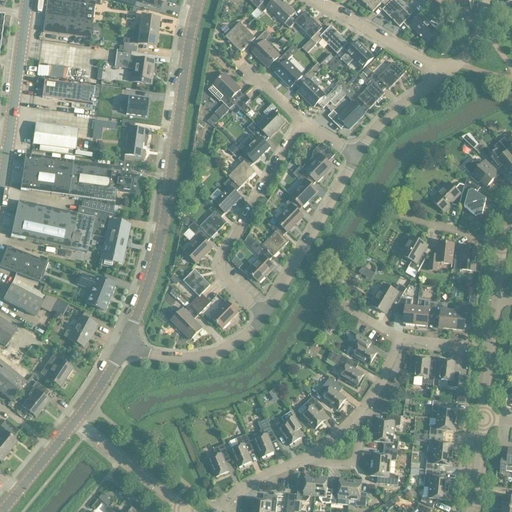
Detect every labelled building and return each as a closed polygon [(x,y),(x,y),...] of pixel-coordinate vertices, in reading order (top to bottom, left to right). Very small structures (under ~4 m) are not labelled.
[(49,0),(46,0),(45,16),(92,22),(94,6),(49,0)] [(141,0),(141,3),(160,9),(162,2),(164,3),(164,0),(141,0)] [(257,8),(264,1),(265,0),(248,0),(257,8)] [(264,1),(257,8),(262,13),(268,8),(284,24),(292,17),(291,17),(295,13),(281,0),(273,0),(269,6),(264,1)] [(382,0),(360,0),(372,12),(381,2),(386,7),(392,0),(382,0)] [(393,0),(392,0),(386,7),(382,10),(399,27),(408,18),(413,22),(420,15),(415,10),(409,16),(393,0)] [(292,17),(284,24),(289,29),(295,23),(311,39),(318,32),(322,28),(305,12),(296,21),(292,17)] [(420,15),(413,22),(409,25),(426,42),(432,37),(437,41),(447,31),(440,24),(433,20),(429,24),(420,15)] [(45,16),(42,32),(90,38),(92,22),(45,16)] [(141,17),(139,30),(157,33),(159,19),(141,17)] [(239,23),(236,26),(225,37),(241,53),(255,38),(239,23)] [(266,30),(271,35),(274,32),(268,26),(266,30)] [(311,39),(302,48),(307,53),(321,39),(337,54),(344,47),(347,43),(330,26),(322,35),(318,32),(311,39)] [(119,45),(118,49),(136,52),(137,45),(155,47),(157,33),(139,30),(133,30),(131,39),(123,38),(122,43),(124,43),(123,46),(119,45)] [(271,35),(266,30),(253,43),(257,47),(264,41),(271,35)] [(264,41),(257,47),(252,52),(268,68),(279,56),(264,41)] [(337,54),(325,66),(332,73),(343,62),(348,66),(354,60),(363,69),(373,58),(356,41),(347,51),(344,47),(337,54)] [(117,50),(115,64),(114,67),(132,69),(131,79),(150,82),(153,61),(134,58),(133,61),(130,61),(131,52),(136,53),(136,52),(118,49),(118,50),(117,50)] [(287,61),(292,56),(288,51),(276,62),(280,67),(286,61),(287,61)] [(333,57),(329,53),(319,63),(323,67),(333,57)] [(286,61),(280,67),(275,72),(291,87),(298,80),(303,86),(309,80),(310,81),(322,68),(318,64),(312,70),(310,68),(304,73),(305,73),(302,76),(287,61),(286,61)] [(382,92),(387,88),(389,89),(404,74),(393,63),(379,77),(375,73),(369,79),(373,83),(373,82),(382,92)] [(243,96),(243,95),(239,91),(240,90),(225,74),(213,85),(227,99),(223,103),(230,109),(235,104),(243,96)] [(303,86),(298,92),(313,107),(318,103),(325,96),(310,81),(309,80),(303,86)] [(100,105),(102,89),(44,81),(42,98),(100,105)] [(373,82),(373,83),(359,97),(355,93),(349,99),(350,100),(353,103),(353,102),(359,108),(365,114),(363,112),(367,107),(369,109),(384,94),(382,92),(373,82)] [(325,96),(318,103),(324,109),(330,102),(342,91),(341,90),(337,86),(326,97),(325,96)] [(346,96),(342,91),(330,102),(335,107),(342,100),(346,104),(350,100),(349,99),(346,96)] [(244,94),(243,95),(243,96),(235,104),(239,109),(239,108),(246,115),(251,110),(245,104),(250,100),(244,94)] [(127,103),(121,103),(119,112),(126,112),(126,115),(126,114),(145,117),(146,117),(148,99),(147,99),(129,97),(129,96),(128,96),(127,103)] [(353,102),(353,103),(339,117),(333,111),(328,116),(341,129),(345,125),(349,129),(365,114),(359,108),(353,102)] [(235,104),(230,109),(228,111),(232,115),(239,109),(235,104)] [(259,128),(268,138),(269,138),(284,122),(273,111),(258,127),(259,128)] [(144,129),(133,128),(134,122),(122,120),(121,127),(128,127),(124,154),(140,156),(144,129)] [(77,130),(35,124),(32,144),(39,145),(38,151),(72,155),(73,150),(75,150),(77,130)] [(248,129),(253,134),(257,138),(243,152),(244,153),(254,163),(270,148),(264,142),(268,138),(259,128),(259,129),(254,124),(248,129)] [(511,137),(508,140),(506,138),(504,138),(499,142),(508,152),(511,157),(511,137)] [(494,148),(496,150),(488,156),(497,167),(502,164),(510,174),(511,171),(511,157),(508,152),(499,142),(494,146),(494,148)] [(331,156),(319,145),(313,151),(319,157),(305,170),(307,172),(306,172),(316,182),(316,181),(317,182),(332,166),(326,161),(331,156)] [(243,152),(244,153),(238,159),(242,163),(229,177),(230,178),(239,188),(240,188),(255,173),(250,167),(254,163),(244,153),(243,152)] [(25,155),(20,190),(83,198),(81,207),(113,214),(116,192),(119,168),(113,167),(113,168),(25,155)] [(486,160),(482,165),(475,159),(471,163),(470,161),(463,168),(472,176),(470,178),(478,183),(480,181),(487,187),(499,173),(486,160)] [(114,161),(113,167),(119,168),(116,192),(135,194),(137,177),(131,177),(130,173),(131,163),(114,161)] [(292,169),(302,175),(306,168),(296,162),(292,169)] [(316,182),(306,172),(301,178),(304,182),(291,196),(292,197),(302,207),(302,206),(302,207),(317,192),(312,186),(316,182)] [(239,188),(230,178),(224,184),(228,188),(214,202),(215,203),(215,204),(225,213),(241,198),(235,192),(239,188)] [(466,178),(464,185),(462,194),(467,195),(464,207),(475,216),(482,213),(486,200),(476,193),(480,188),(466,178)] [(462,194),(464,185),(459,184),(455,189),(449,183),(432,200),(443,211),(454,200),(460,202),(461,197),(462,194)] [(302,207),(292,197),(286,203),(290,207),(276,221),(278,222),(277,222),(287,232),(288,232),(303,217),(297,211),(302,207)] [(76,215),(18,202),(14,219),(73,232),(76,215)] [(225,213),(215,204),(209,209),(213,213),(199,227),(210,238),(211,238),(226,223),(221,217),(225,213)] [(78,207),(76,215),(73,232),(69,249),(73,249),(70,260),(82,263),(85,252),(87,253),(91,235),(106,238),(102,259),(121,263),(129,226),(112,223),(114,214),(113,214),(81,207),(80,207),(78,207)] [(73,232),(14,219),(10,236),(69,249),(73,232)] [(188,228),(195,235),(199,238),(185,252),(196,264),(212,248),(206,242),(210,238),(199,227),(194,222),(188,228)] [(287,232),(277,222),(271,228),(275,232),(261,246),(263,247),(273,257),(288,242),(283,236),(287,232)] [(249,234),(248,236),(244,241),(261,257),(247,271),(259,282),(274,267),(268,261),(273,257),(263,247),(261,246),(256,241),(249,234)] [(414,278),(417,272),(424,261),(419,258),(426,245),(411,237),(405,248),(406,248),(402,255),(412,261),(405,273),(414,278)] [(452,264),(454,244),(439,243),(437,255),(430,255),(429,270),(437,271),(437,263),(452,264)] [(7,247),(0,264),(0,266),(39,282),(46,262),(7,247)] [(460,274),(460,270),(475,271),(477,250),(462,248),(461,259),(455,258),(453,274),(460,274)] [(195,310),(206,298),(202,294),(210,285),(194,270),(183,281),(198,296),(190,305),(195,310)] [(82,275),(79,282),(78,284),(91,289),(85,303),(104,311),(114,285),(96,277),(95,280),(82,275)] [(35,316),(43,301),(47,294),(43,292),(15,277),(11,285),(3,300),(35,316)] [(399,301),(400,299),(406,289),(399,284),(395,291),(384,285),(371,305),(385,313),(394,298),(399,301)] [(211,303),(206,298),(195,310),(199,314),(211,303)] [(400,299),(399,301),(395,309),(399,311),(405,312),(403,324),(415,326),(417,308),(410,307),(411,300),(400,299)] [(417,308),(415,326),(427,327),(429,314),(434,315),(436,303),(425,301),(424,308),(417,308)] [(226,302),(211,317),(222,329),(238,313),(226,302)] [(451,330),(453,312),(447,311),(447,304),(436,303),(434,315),(440,316),(439,328),(451,330)] [(195,310),(190,305),(184,310),(183,309),(171,321),(191,340),(202,328),(194,320),(199,314),(195,310)] [(460,312),(453,312),(451,330),(464,331),(465,318),(471,319),(472,307),(461,305),(460,312)] [(80,316),(68,339),(83,347),(92,331),(93,332),(97,325),(80,316)] [(0,318),(0,342),(6,346),(17,330),(0,318)] [(368,341),(357,335),(352,345),(357,348),(352,355),(370,365),(377,353),(365,347),(368,341)] [(68,377),(73,369),(62,362),(66,357),(55,350),(52,356),(57,359),(45,377),(60,387),(67,376),(68,377)] [(357,387),(364,374),(352,368),(355,363),(341,355),(335,364),(344,369),(339,377),(357,387)] [(416,357),(415,365),(412,365),(410,366),(409,367),(409,372),(409,373),(411,374),(414,374),(414,377),(422,378),(422,384),(427,384),(426,388),(433,389),(434,373),(428,372),(430,359),(416,357)] [(0,391),(11,401),(26,382),(0,360),(0,391)] [(458,388),(459,375),(453,375),(455,362),(441,360),(439,380),(447,381),(447,387),(458,388)] [(330,379),(323,387),(318,393),(318,395),(337,410),(346,399),(336,391),(340,386),(330,379)] [(33,389),(28,395),(30,397),(22,406),(34,416),(42,407),(44,408),(49,401),(44,397),(49,392),(36,382),(32,387),(33,389)] [(312,397),(304,405),(298,410),(298,412),(315,430),(325,420),(316,411),(321,407),(312,397)] [(437,419),(456,421),(457,410),(446,409),(447,402),(433,401),(432,411),(438,413),(437,419)] [(281,418),(285,424),(278,429),(289,446),(301,438),(294,427),(299,424),(291,412),(281,418)] [(401,416),(387,415),(386,421),(376,420),(375,431),(393,433),(394,427),(400,426),(401,416)] [(261,421),(264,429),(260,431),(262,436),(254,439),(262,458),(275,452),(269,440),(275,438),(267,418),(261,421)] [(456,421),(437,419),(436,425),(430,426),(429,435),(443,437),(444,431),(454,432),(456,421)] [(19,430),(6,420),(0,426),(5,429),(4,431),(3,430),(0,433),(0,461),(1,462),(8,453),(7,452),(9,449),(10,450),(17,442),(12,438),(13,436),(13,437),(19,430)] [(393,433),(375,431),(373,442),(384,443),(383,449),(397,451),(398,441),(393,439),(393,433)] [(424,445),(425,434),(416,433),(415,445),(424,445)] [(246,434),(236,439),(229,442),(229,443),(239,468),(252,462),(247,450),(252,448),(246,434)] [(429,435),(428,442),(427,453),(433,453),(452,455),(453,444),(442,443),(443,437),(429,435)] [(229,472),(224,460),(229,458),(224,444),(213,449),(216,456),(208,459),(216,477),(229,472)] [(372,454),(371,465),(390,467),(390,461),(396,460),(397,451),(383,449),(383,455),(372,454)] [(511,450),(508,450),(507,457),(501,457),(500,470),(511,471),(511,450)] [(426,460),(426,466),(422,466),(422,469),(425,470),(439,471),(440,465),(451,466),(452,455),(433,453),(433,459),(426,460)] [(390,467),(371,465),(370,476),(380,477),(380,484),(398,486),(399,477),(389,473),(390,467)] [(425,470),(425,477),(424,487),(430,488),(448,490),(449,479),(439,477),(439,471),(425,470)] [(298,486),(297,495),(296,500),(306,501),(309,498),(310,495),(314,496),(316,477),(305,476),(304,487),(298,486)] [(316,477),(314,496),(319,496),(319,499),(322,503),(331,504),(332,490),(326,489),(327,478),(316,477)] [(332,490),(331,504),(348,506),(349,500),(351,481),(340,480),(338,490),(332,490)] [(351,481),(349,500),(355,500),(356,506),(365,507),(367,493),(361,493),(362,482),(351,481)] [(448,490),(430,488),(428,498),(423,498),(420,502),(433,508),(436,500),(447,501),(448,490)] [(504,496),(503,507),(511,508),(511,492),(511,497),(504,496)] [(251,511),(264,511),(269,511),(270,507),(276,506),(277,496),(263,494),(263,501),(252,500),(251,511)]
